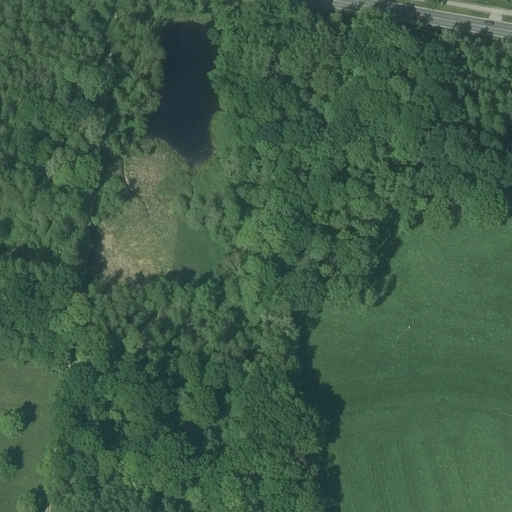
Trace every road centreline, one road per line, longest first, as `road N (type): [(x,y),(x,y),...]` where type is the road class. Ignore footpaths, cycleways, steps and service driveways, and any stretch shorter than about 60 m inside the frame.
road 1 (track): [(46,511),(115,0)]
road 2 (secondary): [(511,33),(320,0)]
road 3 (track): [(247,0),(263,191)]
